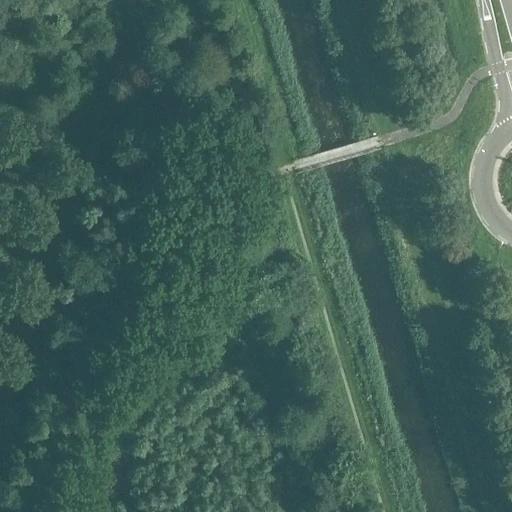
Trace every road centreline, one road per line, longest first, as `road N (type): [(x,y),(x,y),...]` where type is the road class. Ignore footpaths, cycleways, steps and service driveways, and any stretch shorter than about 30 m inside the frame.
road 1 (secondary): [(484,0),(511,133)]
road 2 (secondary): [(511,133),(483,176),(485,202),(511,236)]
